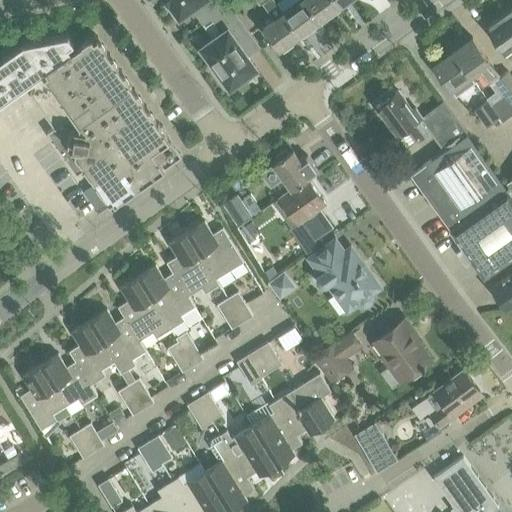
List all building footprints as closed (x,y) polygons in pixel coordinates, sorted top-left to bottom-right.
[(167,0),(168,2),(169,1),(180,15),(192,7),(202,21),(229,3),(226,0),(167,0)] [(255,0),(259,5),(262,3),(272,18),(262,26),(279,50),(280,49),(300,35),(283,10),(277,2),(275,0),(255,0)] [(278,0),(277,2),(283,10),(300,35),(320,20),(305,0),(278,0)] [(335,0),(305,0),(320,20),(340,6),(335,0)] [(229,3),(202,21),(203,22),(211,16),(222,32),(202,46),(218,68),(213,72),(224,87),(229,83),(230,85),(244,75),(241,72),(253,63),(247,55),(260,46),(229,3)] [(511,23),(504,13),(485,27),(511,62),(511,63),(511,23)] [(13,49),(0,58),(0,102),(12,94),(30,81),(32,84),(31,88),(30,89),(29,90),(29,91),(54,126),(59,133),(52,139),(76,173),(85,166),(111,203),(150,175),(153,175),(157,172),(158,170),(164,165),(159,158),(166,153),(168,155),(171,156),(174,154),(174,151),(172,148),(169,148),(167,150),(162,142),(169,137),(164,131),(164,128),(161,125),(159,123),(131,84),(94,31),(72,47),(71,48),(70,49),(68,46),(74,42),(68,33),(23,42),(13,49)] [(473,35),(452,49),(472,76),(482,69),(491,82),(480,89),(487,99),(490,105),(500,118),(503,122),(511,115),(511,75),(508,70),(501,74),(500,72),(499,71),(492,61),(473,35)] [(452,49),(432,64),(461,104),(468,99),(471,97),(461,84),(472,76),(452,49)] [(400,89),(376,106),(397,135),(406,148),(417,139),(429,131),(443,150),(468,132),(444,99),(442,101),(423,114),(418,106),(414,109),(400,89)] [(487,99),(474,108),(487,127),(500,118),(490,105),(487,99)] [(443,150),(410,173),(449,228),(448,229),(484,279),(511,258),(511,194),(468,132),(443,150)] [(273,164),(262,172),(271,185),(282,177),(291,190),(308,178),(319,171),(307,153),(300,158),(293,148),(288,152),(286,149),(277,155),(279,158),(273,162),(274,163),(273,164)] [(291,190),(281,197),(298,223),(302,220),(307,228),(294,237),(306,254),(319,245),(314,238),(333,226),(325,215),(320,207),(325,203),(308,178),(291,190)] [(237,193),(222,203),(237,224),(252,215),(237,193)] [(204,220),(188,230),(217,277),(243,261),(244,261),(223,226),(222,227),(217,230),(220,234),(215,237),(204,220)] [(171,258),(166,261),(172,271),(174,271),(189,295),(201,287),(205,292),(220,283),(216,278),(217,277),(188,230),(168,242),(179,259),(174,263),(171,258)] [(335,240),(311,258),(321,272),(318,274),(317,278),(317,281),(319,284),(323,286),(326,285),(329,283),(348,309),(358,302),(360,305),(363,306),(367,306),(370,304),(372,300),(371,297),(379,287),(350,248),(344,253),(335,240)] [(155,264),(138,275),(171,328),(184,319),(187,324),(201,315),(195,305),(189,295),(174,271),(172,271),(168,274),(171,278),(166,282),(155,264)] [(285,271),(269,283),(281,300),(297,288),(285,271)] [(511,272),(492,287),(492,288),(507,308),(511,304),(511,272)] [(122,303),(117,306),(124,316),(125,315),(140,339),(153,331),(156,337),(171,328),(138,275),(120,286),(130,304),(125,307),(122,303)] [(238,290),(228,297),(243,320),(253,314),(238,290)] [(248,299),(253,309),(271,301),(266,291),(248,299)] [(228,297),(217,303),(231,327),(243,320),(228,297)] [(107,309),(90,319),(115,360),(114,361),(121,373),(136,363),(132,358),(146,349),(140,339),(125,315),(124,316),(120,318),(123,323),(117,326),(107,309)] [(74,346),(69,350),(74,359),(75,359),(91,383),(105,374),(102,368),(114,361),(115,360),(90,319),(71,331),(82,348),(77,351),(74,346)] [(401,321),(374,341),(383,354),(380,356),(387,366),(380,371),(392,388),(404,379),(432,360),(434,358),(420,340),(419,341),(417,342),(401,321)] [(295,326),(278,336),(286,350),(303,339),(295,326)] [(319,352),(316,354),(333,380),(355,365),(347,355),(364,343),(354,328),(345,335),(319,352)] [(186,330),(177,336),(193,363),(203,357),(200,353),(186,330)] [(178,340),(168,347),(182,370),(193,363),(177,336),(176,337),(178,340)] [(268,341),(247,353),(261,376),(282,363),(268,341)] [(58,352),(40,363),(66,405),(71,414),(84,406),(82,403),(97,394),(91,383),(75,359),(74,359),(75,360),(71,362),(74,367),(69,370),(58,352)] [(247,353),(236,360),(251,384),(262,377),(261,376),(247,353)] [(25,391),(20,394),(41,428),(45,436),(46,436),(61,421),(57,418),(53,412),(66,405),(40,363),(22,375),(33,392),(28,395),(25,391)] [(434,390),(429,394),(438,407),(430,413),(440,426),(451,418),(471,404),(468,399),(479,391),(463,369),(434,390)] [(319,372),(275,399),(296,433),(297,434),(312,425),(315,429),(334,418),(321,396),(331,390),(319,372)] [(139,377),(129,383),(143,406),(153,400),(151,396),(139,377)] [(225,380),(208,390),(215,401),(232,390),(225,380)] [(129,383),(118,390),(132,413),(143,406),(129,383)] [(208,390),(198,397),(211,419),(221,412),(215,401),(208,390)] [(198,397),(187,403),(190,408),(202,427),(212,420),(211,419),(198,397)] [(0,399),(0,434),(3,433),(0,426),(0,424),(11,418),(0,399)] [(273,411),(252,424),(277,464),(289,457),(286,451),(302,441),(297,434),(296,433),(275,399),(268,403),(273,411)] [(108,413),(113,421),(114,423),(115,424),(126,417),(119,406),(108,413)] [(90,421),(80,428),(93,450),(104,443),(101,439),(90,421)] [(377,421),(357,433),(380,470),(400,457),(377,421)] [(175,424),(162,432),(172,450),(186,441),(175,424)] [(226,429),(220,433),(227,445),(246,476),(247,476),(262,466),(265,472),(277,464),(252,424),(231,437),(226,429)] [(436,424),(422,432),(427,440),(441,431),(436,424)] [(80,428),(70,434),(83,456),(93,450),(80,428)] [(218,461),(205,470),(230,510),(241,503),(238,498),(254,488),(247,476),(246,476),(227,445),(220,433),(211,439),(209,446),(218,461)] [(158,434),(148,440),(162,462),(172,455),(158,434)] [(148,440),(137,447),(152,470),(163,464),(162,462),(148,440)] [(13,444),(4,449),(5,452),(13,466),(23,460),(19,453),(18,453),(13,444)] [(0,454),(0,469),(1,472),(2,472),(13,466),(5,452),(0,454)] [(458,511),(504,511),(468,461),(463,455),(439,473),(433,477),(458,511)] [(178,476),(172,479),(192,511),(226,511),(230,510),(205,470),(183,483),(178,476)] [(108,477),(98,483),(98,484),(111,506),(122,499),(108,477)] [(161,496),(149,503),(154,511),(192,511),(172,479),(157,489),(161,496)] [(132,504),(119,511),(154,511),(149,503),(136,511),(132,504)]
